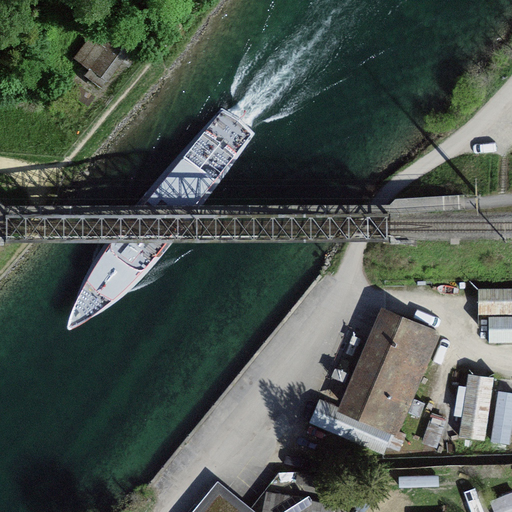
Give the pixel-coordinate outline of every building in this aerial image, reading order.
[(107,47),(92,35),(74,58),(90,71),(86,76),(101,88),(137,42),(121,29),(107,47)] [(511,287),(478,288),(478,314),(511,313),(511,287)] [(345,407),(398,430),(438,337),(384,314),(345,407)] [(511,342),(511,316),(488,316),(489,342),(511,342)] [(460,437),(486,440),(493,377),(467,374),(460,437)] [(511,429),(511,392),(499,391),(493,441),(510,443),(511,429)] [(398,430),(345,407),(344,409),(319,398),(309,422),(382,454),(386,445),(398,450),(405,434),(398,431),(398,430)] [(248,511),(218,487),(197,511),(248,511)] [(365,492),(367,511),(396,511),(394,489),(365,492)] [(501,511),(511,511),(511,489),(497,493),(501,511)] [(327,511),(329,507),(269,495),(265,511),(327,511)]
